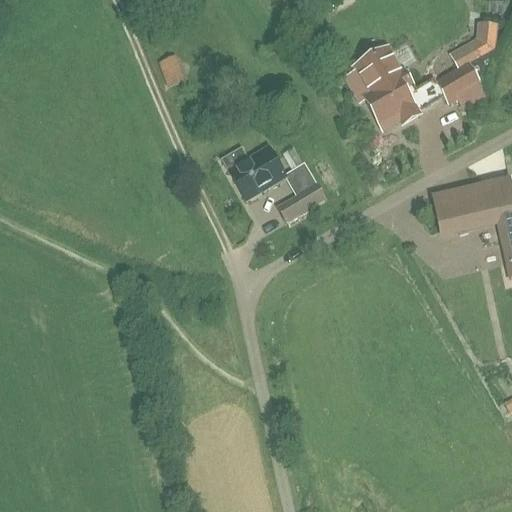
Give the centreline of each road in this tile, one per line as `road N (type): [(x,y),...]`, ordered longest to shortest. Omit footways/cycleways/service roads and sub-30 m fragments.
road 1 (unclassified): [(283,511),(241,298),(249,282),(511,131)]
road 2 (track): [(249,282),(229,261),(116,0)]
